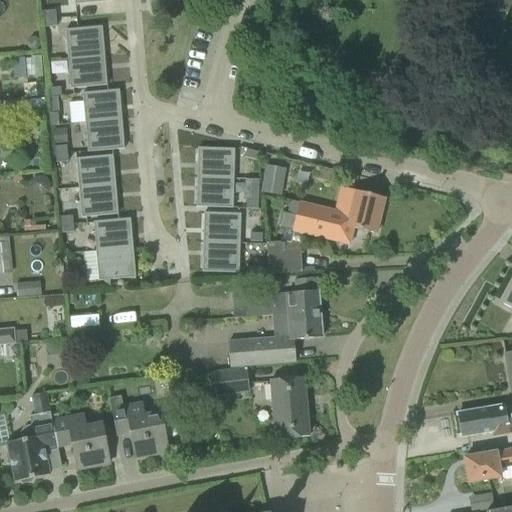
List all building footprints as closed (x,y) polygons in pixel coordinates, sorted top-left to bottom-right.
[(479,14),(485,0),(458,0),(457,5),(479,14)] [(42,11),(43,19),(55,18),(55,10),(42,11)] [(55,18),(43,19),(44,28),(56,27),(55,18)] [(65,31),(67,60),(104,57),(101,27),(65,31)] [(29,39),(26,44),(28,48),(32,51),(37,50),(39,45),(38,41),(34,38),(29,39)] [(104,57),(67,60),(70,89),(106,86),(104,57)] [(363,82),(378,85),(379,79),(365,75),(363,82)] [(42,84),(23,85),(24,99),(43,97),(42,84)] [(57,85),(47,86),(48,97),(58,96),(57,85)] [(83,94),(85,123),(121,120),(119,91),(83,94)] [(58,113),(50,114),(51,126),(59,125),(58,113)] [(121,120),(85,123),(87,153),(123,150),(121,120)] [(54,155),(66,154),(66,145),(54,146),(54,155)] [(197,149),(196,178),(233,179),(234,150),(212,149),(213,147),(210,147),(210,149),(197,149)] [(255,161),(257,153),(245,150),(243,158),(255,161)] [(67,162),(66,154),(54,155),(55,163),(67,162)] [(76,159),(78,189),(115,185),(112,156),(76,159)] [(267,167),(262,194),(273,196),(278,169),(267,167)] [(31,181),(29,189),(40,196),(47,194),(49,187),(46,180),(38,177),(31,181)] [(233,179),(196,178),(195,208),(232,209),(233,179)] [(244,181),(244,190),(255,190),(255,181),(244,181)] [(115,185),(78,189),(81,218),(117,215),(115,185)] [(67,191),(57,192),(58,203),(68,202),(67,191)] [(292,231),(329,240),(349,245),(353,229),(375,234),(384,199),(353,191),(347,215),(299,203),(292,231)] [(245,209),(257,209),(257,201),(245,201),(245,209)] [(203,214),(202,243),(239,244),(240,215),(203,214)] [(59,217),(60,225),(72,224),(72,216),(59,217)] [(93,223),(95,252),(132,249),(129,219),(93,223)] [(72,224),(60,225),(61,234),(73,233),(72,224)] [(249,242),(261,242),(261,234),(249,234),(249,242)] [(0,237),(0,273),(11,273),(8,237),(0,237)] [(302,273),(300,249),(285,249),(285,242),(265,244),(269,275),(302,273)] [(239,244),(202,243),(201,273),(239,274),(239,244)] [(132,249),(95,252),(98,281),(135,278),(132,249)] [(254,261),(253,274),(263,275),(264,262),(254,261)] [(294,341),(321,339),(318,291),(317,291),(316,278),(296,280),(297,293),(232,298),(233,319),(272,316),(274,338),(229,342),(230,368),(295,364),(294,341)] [(15,284),(16,297),(40,295),(39,282),(15,284)] [(113,311),(132,310),(131,289),(112,290),(113,311)] [(75,295),(66,295),(67,305),(76,304),(75,295)] [(95,317),(70,319),(71,330),(96,328),(95,317)] [(0,346),(15,345),(13,329),(0,330),(0,346)] [(212,374),(215,396),(250,391),(246,369),(212,374)] [(270,381),(275,440),(308,437),(303,378),(270,381)] [(57,447),(53,428),(52,423),(46,394),(30,397),(34,415),(29,416),(31,426),(24,427),(20,432),(22,440),(8,442),(16,482),(20,482),(22,484),(30,482),(32,479),(52,475),(46,449),(57,447)] [(123,409),(120,396),(108,399),(115,436),(130,433),(135,459),(167,452),(160,414),(143,417),(141,405),(123,409)] [(511,405),(456,415),(460,437),(492,432),(493,437),(511,434),(511,428),(511,405)] [(82,417),(52,423),(57,447),(72,444),(77,470),(109,464),(101,426),(85,429),(82,417)] [(511,449),(464,458),(468,483),(500,477),(505,480),(511,478),(511,449)] [(490,496),(469,499),(471,511),(490,511),(493,511),(490,496)]
